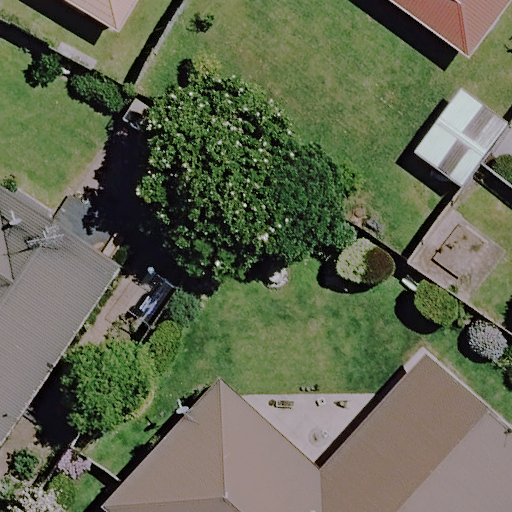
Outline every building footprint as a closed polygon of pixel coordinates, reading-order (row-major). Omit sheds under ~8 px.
[(55,0),(120,37),(141,0),(55,0)] [(511,0),(380,0),(473,69),(511,15),(511,0)] [(511,136),(464,96),(412,155),(460,196),(511,136)] [(0,465),(130,261),(0,178),(0,465)] [(511,511),(511,446),(431,372),(324,487),(228,398),(122,511),(511,511)]
